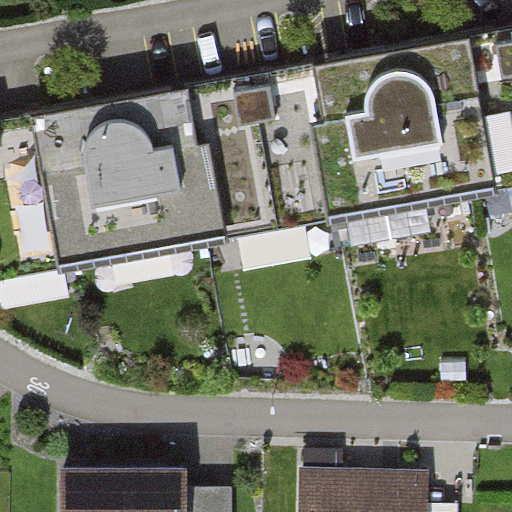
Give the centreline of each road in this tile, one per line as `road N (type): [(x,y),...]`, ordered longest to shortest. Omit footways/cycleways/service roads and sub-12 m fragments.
road 1 (residential): [(0,363),(73,401),(172,414),(511,423)]
road 2 (residential): [(291,0),(0,52)]
